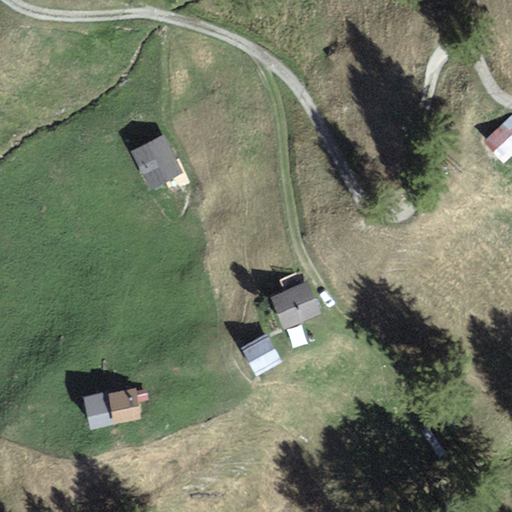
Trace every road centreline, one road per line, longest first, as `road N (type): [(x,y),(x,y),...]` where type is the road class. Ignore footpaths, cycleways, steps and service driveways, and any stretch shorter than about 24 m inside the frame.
road 1 (track): [(511,106),(492,95),(483,70),(462,50),(436,62),(415,194),(401,212),(385,216),(348,189),(317,104),(257,50),(148,12),(37,16),(3,0)]
road 2 (track): [(489,511),(434,397),(342,316),(306,268),(292,227),(283,105),(257,50)]
